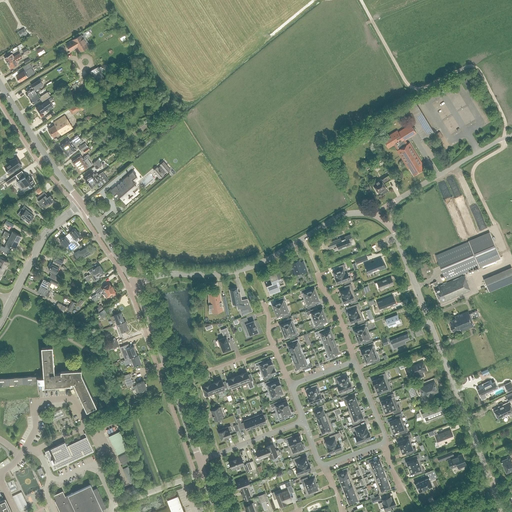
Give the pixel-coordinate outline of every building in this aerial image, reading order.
[(24,28),(18,32),(21,37),(27,34),(24,28)] [(82,35),(66,44),(71,52),(77,48),(79,52),(90,46),(85,37),(84,38),(82,35)] [(46,52),(43,47),(36,51),(39,56),(46,52)] [(5,58),(8,64),(21,56),(20,53),(14,57),(12,54),(5,58)] [(22,58),(21,56),(8,64),(11,69),(19,65),(17,62),(22,58)] [(20,82),(35,72),(32,67),(33,67),(31,63),(24,68),(26,71),(24,72),(24,71),(21,73),(22,73),(17,76),(18,79),(18,80),(19,81),(20,81),(20,82)] [(98,67),(90,71),(95,82),(104,77),(98,67)] [(475,88),(469,78),(463,81),(468,91),(475,88)] [(30,98),(38,92),(41,91),(38,87),(43,84),(40,80),(31,85),(33,88),(26,92),(30,98)] [(41,99),(42,102),(50,96),(48,92),(41,96),(38,92),(30,98),(33,104),(41,99)] [(48,100),(36,108),(40,114),(46,110),(47,111),(53,107),(50,101),(53,99),(51,97),(48,99),(48,100)] [(77,103),(69,109),(72,114),(80,109),(77,103)] [(397,130),(383,139),(388,148),(394,145),(397,150),(397,151),(408,169),(409,168),(413,174),(416,173),(416,174),(424,169),(421,164),(422,164),(409,143),(407,144),(405,140),(416,134),(414,130),(416,128),(422,138),(433,132),(416,103),(405,110),(415,127),(413,128),(410,124),(398,132),(397,130)] [(65,115),(54,122),(55,124),(48,129),(53,137),(56,135),(57,137),(73,127),(65,115)] [(68,139),(60,145),(61,145),(61,146),(62,148),(63,147),(64,150),(77,140),(76,138),(71,142),(68,139)] [(77,140),(64,150),(66,152),(66,153),(67,154),(68,155),(76,149),(74,146),(76,145),(77,145),(82,141),(80,138),(77,140)] [(79,147),(78,148),(81,151),(83,150),(84,149),(87,147),(85,143),(79,147)] [(91,156),(89,153),(84,156),(85,157),(83,158),(81,155),(72,161),(76,166),(88,158),(91,156)] [(9,161),(3,165),(5,164),(10,172),(17,167),(18,169),(22,166),(16,158),(10,162),(9,161)] [(92,164),(88,158),(76,166),(80,171),(88,166),(89,167),(92,164)] [(170,169),(163,162),(160,165),(161,165),(158,168),(157,167),(154,170),(160,178),(163,175),(163,174),(166,172),(170,169)] [(101,172),(99,170),(94,174),(92,171),(83,177),(84,178),(85,179),(86,180),(85,180),(86,182),(86,183),(101,172)] [(103,171),(101,172),(86,183),(87,183),(88,184),(89,184),(90,185),(90,187),(91,188),(99,182),(101,185),(109,179),(103,171)] [(129,175),(128,176),(111,190),(116,196),(119,192),(122,196),(121,197),(124,195),(128,200),(135,194),(131,189),(136,185),(133,181),(137,178),(133,172),(129,175)] [(17,174),(6,182),(8,185),(19,176),(17,174)] [(25,176),(17,182),(22,189),(27,186),(29,188),(35,184),(29,175),(26,177),(25,176)] [(374,184),(375,185),(374,186),(378,193),(382,191),(383,194),(388,191),(386,188),(384,184),(391,180),(388,176),(381,180),(374,184)] [(54,200),(50,195),(47,198),(43,192),(36,198),(40,203),(39,204),(42,208),(45,209),(53,202),(52,201),(54,200)] [(21,209),(17,214),(24,220),(25,218),(29,221),(30,220),(31,220),(33,218),(32,217),(33,216),(30,213),(32,212),(24,205),(21,209)] [(480,207),(473,209),(479,230),(487,227),(480,207)] [(75,228),(67,234),(73,241),(76,245),(77,246),(80,244),(77,241),(82,238),(80,235),(75,228)] [(5,231),(4,234),(9,238),(18,242),(21,236),(13,231),(11,234),(5,231)] [(446,281),(501,258),(491,233),(435,256),(446,281)] [(67,234),(60,240),(65,247),(68,244),(72,250),(77,246),(76,245),(73,241),(67,234)] [(329,249),(337,246),(338,250),(351,245),(348,237),(343,239),(343,237),(332,241),(334,247),(329,249)] [(9,238),(4,247),(9,250),(11,246),(15,248),(18,242),(9,238)] [(76,257),(82,254),(84,257),(91,252),(87,246),(80,251),(79,250),(74,253),(76,257)] [(57,266),(58,264),(60,266),(64,258),(56,254),(53,260),(54,261),(52,263),(55,264),(54,265),(57,266)] [(0,256),(0,264),(5,267),(8,261),(4,259),(5,258),(0,256)] [(292,271),(295,270),(296,273),(303,271),(303,273),(307,271),(305,266),(301,267),(299,260),(292,263),(293,265),(290,267),(292,271)] [(371,262),(364,264),(367,271),(376,267),(378,270),(379,270),(380,271),(386,268),(386,267),(382,260),(371,263),(371,262)] [(49,277),(50,277),(59,282),(61,279),(56,273),(60,266),(58,264),(57,266),(54,265),(55,264),(52,263),(49,269),(51,271),(50,273),(51,274),(49,277)] [(344,264),(338,267),(339,270),(333,272),(334,274),(333,274),(334,278),(347,273),(344,264)] [(90,269),(89,270),(90,270),(88,271),(90,274),(91,273),(92,274),(91,274),(90,274),(88,276),(87,275),(85,277),(88,281),(90,279),(89,277),(102,269),(99,265),(93,269),(92,268),(92,267),(91,267),(90,268),(90,269)] [(511,269),(511,268),(483,280),(489,293),(511,282),(511,269)] [(102,269),(89,277),(90,279),(92,277),(94,281),(96,280),(96,279),(97,280),(98,279),(98,278),(99,278),(98,276),(104,273),(102,269)] [(270,295),(273,294),(280,291),(279,287),(280,286),(278,280),(281,279),(280,276),(279,272),(275,273),(276,274),(270,276),(273,285),(270,286),(271,290),(268,291),(270,295)] [(352,281),(350,278),(349,278),(347,273),(334,278),(336,281),(337,281),(337,283),(343,281),(344,284),(352,281)] [(437,287),(438,290),(435,291),(439,301),(445,299),(446,301),(470,291),(464,276),(437,287)] [(44,279),(41,285),(52,291),(52,290),(53,288),(52,288),(54,285),(57,286),(58,285),(59,282),(50,277),(48,281),(44,279)] [(374,283),(374,284),(378,282),(381,291),(385,288),(393,285),(391,280),(390,280),(389,278),(374,283)] [(104,293),(113,288),(112,286),(111,286),(109,282),(106,284),(106,285),(101,287),(95,290),(97,294),(98,293),(99,295),(102,294),(103,293),(103,294),(104,293)] [(340,292),(342,297),(354,293),(351,284),(344,287),(345,290),(340,292)] [(52,291),(41,285),(38,292),(49,297),(51,292),(52,291)] [(97,294),(96,294),(98,299),(101,298),(101,297),(103,296),(103,295),(105,294),(107,298),(112,295),(113,296),(115,294),(113,291),(114,290),(113,288),(104,293),(103,294),(103,293),(102,294),(99,295),(98,293),(97,294)] [(240,309),(242,309),(243,315),(253,311),(250,305),(244,308),(242,300),(241,300),(241,297),(240,297),(239,293),(238,293),(237,288),(229,290),(232,305),(237,304),(238,309),(240,308),(240,309)] [(302,294),(304,300),(316,295),(316,294),(315,290),(314,290),(314,289),(307,291),(306,289),(301,291),(302,294)] [(217,291),(208,293),(211,307),(212,312),(214,312),(223,310),(220,296),(218,296),(217,291)] [(351,304),(357,301),(354,293),(342,297),(341,297),(342,301),(343,301),(344,303),(350,301),(351,304)] [(307,308),(313,306),(312,303),(318,301),(318,299),(317,296),(316,296),(316,295),(304,300),(306,305),(307,308)] [(396,304),(393,296),(383,300),(382,299),(376,301),(377,303),(379,309),(390,305),(390,307),(396,304)] [(273,306),(274,310),(275,310),(275,311),(287,306),(285,300),(284,297),(278,299),(279,302),(273,305),(273,306)] [(347,314),(348,317),(361,312),(358,304),(351,306),(352,309),(347,311),(348,313),(347,314)] [(276,315),(277,315),(277,316),(284,314),(285,317),(290,315),(289,312),(287,306),(275,311),(275,312),(276,315)] [(306,312),(308,315),(309,314),(312,320),(324,315),(324,314),(323,311),(322,311),(322,310),(315,312),(314,309),(306,312)] [(455,319),(449,322),(451,326),(450,326),(452,332),(459,329),(460,331),(474,326),(468,311),(454,317),(455,319)] [(361,312),(348,317),(349,321),(350,321),(351,323),(357,320),(358,323),(364,321),(361,312)] [(113,316),(110,317),(113,325),(114,325),(117,324),(124,321),(121,313),(113,316)] [(397,324),(400,322),(397,314),(385,319),(389,327),(392,325),(393,326),(397,325),(397,324)] [(315,329),(321,327),(320,324),(326,321),(326,320),(325,316),(324,316),(324,315),(312,320),(314,326),(315,329)] [(280,327),(282,330),(283,331),(295,326),(293,321),(291,318),(286,320),(287,323),(281,325),(281,327),(280,327)] [(253,335),(258,333),(256,328),(255,326),(253,321),(249,323),(247,320),(242,322),(245,330),(248,329),(250,335),(253,334),(253,335)] [(124,321),(117,324),(119,329),(117,330),(119,333),(129,330),(125,321),(124,321)] [(366,326),(365,323),(360,326),(361,328),(354,331),(355,332),(354,332),(356,336),(357,337),(369,332),(367,326),(366,326)] [(285,337),(291,335),(292,337),(298,335),(297,332),(295,326),(283,331),(283,332),(284,336),(285,336),(285,337)] [(225,338),(217,341),(219,347),(221,347),(223,352),(231,349),(227,338),(230,337),(227,329),(222,331),(225,338)] [(332,336),(331,333),(330,330),(326,332),(324,329),(315,332),(316,336),(319,334),(321,340),(332,336)] [(357,338),(356,338),(358,341),(359,343),(365,340),(366,343),(372,341),(371,338),(369,332),(357,337),(357,338)] [(403,341),(409,339),(407,333),(390,340),(392,345),(396,344),(397,347),(404,344),(403,341)] [(321,340),(323,346),(334,342),(332,336),(321,340)] [(289,346),(288,346),(289,349),(290,349),(291,352),(299,349),(301,348),(299,342),(298,339),(292,341),(293,344),(288,346),(289,346)] [(323,346),(326,351),(336,347),(334,342),(323,346)] [(367,345),(368,348),(361,351),(362,355),(363,354),(364,357),(374,353),(376,352),(374,346),(373,343),(367,345)] [(128,344),(121,346),(122,351),(125,360),(127,359),(130,358),(131,358),(137,355),(133,346),(130,348),(128,344)] [(52,347),(42,348),(43,377),(39,378),(38,376),(0,378),(0,387),(44,384),(44,388),(71,386),(71,385),(73,385),(87,411),(97,406),(81,375),(81,370),(60,371),(60,373),(54,373),(52,347)] [(326,351),(328,357),(326,358),(327,361),(335,358),(334,355),(338,353),(339,352),(338,349),(337,350),(336,347),(326,351)] [(291,352),(293,357),(301,354),(299,349),(291,352)] [(293,357),(295,363),(306,359),(303,353),(301,354),(293,357)] [(365,359),(364,359),(366,363),(368,362),(368,361),(373,360),(374,363),(379,360),(378,357),(376,358),(374,353),(364,357),(365,359)] [(125,360),(123,360),(125,365),(131,363),(132,363),(134,366),(141,364),(138,355),(137,355),(131,358),(130,358),(127,359),(125,360)] [(295,363),(296,365),(295,366),(296,369),(297,368),(297,369),(304,366),(305,370),(311,368),(309,364),(308,365),(306,359),(295,363)] [(272,367),(271,365),(273,364),(271,360),(264,363),(263,360),(255,363),(256,367),(258,366),(260,372),(272,367)] [(410,367),(410,368),(406,370),(409,376),(411,374),(412,376),(417,374),(418,377),(422,375),(421,372),(425,370),(424,366),(422,366),(421,364),(413,367),(413,366),(410,367)] [(260,372),(262,377),(263,377),(264,380),(269,378),(268,375),(276,372),(274,368),(273,369),(272,367),(260,372)] [(240,375),(237,376),(241,385),(247,383),(250,389),(254,387),(252,381),(253,381),(251,374),(248,375),(247,372),(244,374),(244,373),(240,375)] [(374,385),(375,387),(388,382),(385,373),(379,375),(380,378),(372,381),(374,385)] [(334,378),(337,386),(349,382),(347,376),(344,378),(344,377),(342,378),(341,375),(334,378)] [(229,382),(226,383),(227,387),(228,389),(231,388),(231,389),(241,385),(237,376),(234,377),(231,378),(231,379),(228,380),(229,382)] [(130,377),(124,379),(126,386),(133,383),(130,377)] [(225,390),(224,388),(227,387),(226,383),(225,382),(223,382),(222,380),(218,381),(215,382),(215,383),(212,384),(215,393),(225,390)] [(136,393),(139,392),(140,394),(147,391),(143,381),(136,384),(136,386),(134,387),(136,393)] [(279,381),(272,384),(270,381),(265,383),(266,386),(268,392),(280,387),(279,385),(280,385),(279,381)] [(337,386),(341,395),(347,393),(346,389),(351,387),(351,385),(352,385),(350,381),(349,382),(337,386)] [(391,390),(388,382),(375,387),(376,388),(375,389),(376,393),(385,389),(386,392),(391,390)] [(479,391),(476,392),(481,402),(486,400),(484,396),(498,389),(495,383),(492,385),(490,382),(485,384),(485,385),(482,387),(482,386),(477,388),(479,391)] [(434,383),(420,389),(425,401),(434,398),(432,394),(437,391),(434,383)] [(209,385),(205,386),(202,388),(203,389),(204,393),(206,397),(215,393),(212,384),(209,385)] [(308,398),(320,393),(317,384),(311,387),(312,390),(309,391),(310,391),(306,392),(308,398)] [(417,395),(414,386),(406,389),(410,398),(417,395)] [(272,400),(277,398),(276,395),(282,393),(282,392),(282,391),(281,388),(280,387),(268,392),(270,398),(272,400)] [(308,400),(309,404),(316,401),(317,404),(325,401),(324,398),(322,398),(320,393),(308,398),(309,400),(308,400)] [(389,399),(381,402),(383,407),(395,403),(396,402),(393,393),(392,394),(388,395),(389,399)] [(346,406),(347,405),(357,402),(355,396),(349,398),(348,395),(340,398),(342,401),(344,400),(346,406)] [(274,407),(276,413),(288,407),(287,406),(288,405),(287,402),(279,404),(278,402),(270,405),(272,408),(274,407)] [(359,407),(357,402),(347,405),(349,410),(359,407)] [(384,409),(383,409),(385,413),(393,410),(394,414),(400,411),(401,411),(399,407),(398,407),(396,402),(395,403),(383,407),(384,409)] [(314,412),(316,417),(325,414),(323,409),(325,408),(324,404),(318,407),(319,410),(314,412)] [(498,409),(494,411),(494,412),(494,413),(495,415),(496,415),(497,418),(501,416),(502,418),(509,414),(505,404),(497,408),(498,409)] [(425,408),(427,412),(422,414),(426,423),(431,421),(430,418),(439,414),(440,417),(445,415),(442,407),(434,410),(433,405),(425,408)] [(213,417),(214,417),(215,420),(224,416),(221,407),(211,410),(212,413),(213,417)] [(285,419),(284,416),(285,417),(288,415),(287,415),(290,414),(290,412),(289,409),(288,409),(288,407),(276,413),(278,418),(280,422),(285,419)] [(348,411),(350,416),(361,412),(359,407),(349,410),(348,411)] [(62,409),(51,414),(52,416),(54,420),(65,415),(63,411),(62,409)] [(363,418),(361,412),(350,416),(352,422),(351,422),(353,425),(359,423),(358,420),(363,418)] [(259,425),(263,424),(266,422),(262,413),(253,417),(256,426),(259,425)] [(316,417),(318,423),(329,418),(327,413),(325,414),(316,417)] [(391,426),(391,428),(403,423),(404,423),(401,417),(402,417),(401,413),(395,415),(397,419),(388,422),(390,426),(391,426)] [(98,430),(115,423),(112,416),(95,424),(98,430)] [(254,427),(256,426),(253,417),(243,420),(247,430),(250,429),(254,428),(254,427)] [(329,418),(318,423),(320,428),(331,424),(329,418)] [(391,430),(393,433),(401,430),(402,434),(408,431),(406,428),(405,428),(403,423),(391,428),(392,429),(391,430)] [(328,434),(334,432),(333,429),(331,424),(320,428),(322,433),(327,431),(328,434)] [(356,430),(358,436),(368,431),(366,426),(361,428),(359,425),(352,428),(353,431),(356,430)] [(232,431),(230,426),(227,427),(218,430),(219,434),(220,438),(221,438),(221,440),(224,438),(224,439),(228,437),(231,436),(229,432),(232,431)] [(450,441),(449,439),(453,437),(451,432),(450,430),(436,436),(436,438),(438,442),(441,441),(442,444),(445,443),(447,443),(447,442),(450,441)] [(368,431),(358,436),(355,436),(357,442),(356,443),(357,446),(366,443),(365,440),(367,439),(371,438),(368,431)] [(326,448),(327,448),(339,443),(337,438),(340,437),(339,433),(330,436),(331,440),(325,442),(326,444),(325,444),(326,448)] [(409,438),(411,437),(410,434),(404,436),(405,439),(397,442),(399,446),(400,446),(400,448),(411,444),(409,438)] [(301,439),(300,436),(295,438),(293,438),(292,435),(283,439),(285,442),(286,442),(288,447),(301,442),(300,440),(301,439)] [(65,442),(45,452),(52,468),(54,471),(94,452),(88,440),(68,449),(65,442)] [(303,445),(302,445),(301,442),(288,447),(292,456),(299,453),(298,450),(305,448),(303,445)] [(343,451),(339,443),(327,448),(330,453),(333,452),(335,451),(336,454),(343,451)] [(266,447),(267,447),(270,455),(272,460),(281,456),(278,450),(275,451),(273,444),(266,447)] [(415,448),(413,449),(411,444),(400,448),(401,449),(400,450),(401,454),(410,450),(411,453),(416,451),(415,448)] [(254,456),(257,463),(261,462),(260,459),(270,455),(267,447),(256,451),(258,455),(254,456)] [(127,453),(118,457),(122,465),(131,461),(127,453)] [(448,460),(451,467),(452,469),(455,468),(454,466),(457,465),(458,468),(458,469),(466,465),(464,460),(462,454),(461,455),(448,460)] [(408,466),(409,468),(421,463),(419,458),(420,458),(418,455),(413,457),(414,460),(406,463),(407,467),(408,466)] [(511,455),(503,459),(508,472),(511,470),(511,455)] [(295,468),(309,463),(306,457),(301,459),(300,456),(292,459),(295,468)] [(241,457),(229,462),(232,470),(244,465),(241,457)] [(373,458),(366,460),(367,464),(368,463),(370,468),(381,464),(379,459),(374,461),(373,458)] [(256,469),(253,461),(246,463),(250,472),(256,469)] [(305,471),(311,469),(310,466),(311,466),(310,462),(309,463),(295,468),(298,474),(296,474),(298,478),(307,474),(305,471)] [(425,471),(424,468),(423,469),(421,463),(409,468),(409,470),(408,470),(410,474),(418,471),(419,474),(425,471)] [(372,473),(383,469),(381,464),(370,468),(372,473)] [(123,469),(129,484),(135,481),(128,466),(123,469)] [(383,469),(372,473),(374,478),(385,474),(383,469)] [(425,474),(427,478),(416,484),(415,485),(416,488),(417,488),(419,492),(432,486),(430,481),(438,477),(434,470),(425,474)] [(338,475),(340,480),(351,476),(349,471),(343,473),(338,475)] [(385,474),(374,478),(375,483),(386,478),(385,474)] [(353,480),(351,476),(340,480),(342,485),(353,480)] [(301,480),(304,488),(316,484),(315,482),(316,481),(315,478),(308,480),(307,477),(301,480)] [(239,482),(236,483),(239,489),(240,489),(241,490),(249,487),(248,486),(250,485),(247,479),(244,480),(244,479),(243,478),(239,480),(239,481),(239,482)] [(377,487),(388,483),(386,478),(375,483),(377,487)] [(342,485),(343,489),(354,485),(353,480),(342,485)] [(290,482),(280,486),(281,489),(286,503),(287,502),(287,503),(291,502),(291,501),(292,501),(289,494),(294,492),(291,486),(290,482)] [(317,487),(318,487),(317,483),(316,484),(304,488),(306,494),(305,494),(306,498),(314,495),(312,491),(318,489),(317,487)] [(388,483),(377,487),(379,492),(378,492),(380,495),(386,493),(385,490),(390,488),(388,483)] [(137,484),(124,490),(127,497),(140,491),(137,484)] [(12,511),(6,498),(0,501),(0,511),(103,511),(103,510),(107,508),(97,489),(93,490),(91,485),(68,495),(65,497),(63,491),(53,495),(56,501),(55,501),(60,511),(12,511)] [(345,494),(356,490),(354,485),(343,489),(345,494)] [(249,487),(241,490),(244,499),(252,496),(249,487)] [(274,499),(277,498),(280,505),(286,503),(281,489),(272,493),(274,499)] [(345,494),(347,499),(358,495),(356,490),(345,494)] [(21,492),(12,496),(20,511),(29,507),(21,492)] [(268,500),(265,494),(259,496),(261,502),(268,500)] [(347,499),(349,504),(360,500),(358,495),(347,499)] [(183,511),(178,497),(168,501),(171,511),(183,511)] [(393,509),(393,508),(396,507),(394,500),(391,501),(390,497),(383,500),(383,501),(378,503),(380,509),(384,507),(385,511),(392,508),(392,509),(393,509)] [(246,506),(245,506),(246,509),(247,511),(256,511),(253,503),(250,504),(249,503),(246,505),(246,506)]
